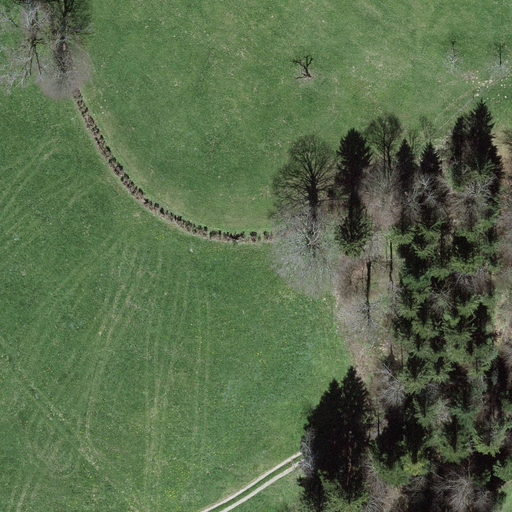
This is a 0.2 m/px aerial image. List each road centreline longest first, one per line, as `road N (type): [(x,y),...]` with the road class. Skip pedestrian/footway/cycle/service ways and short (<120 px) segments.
road 1 (track): [(327,445),(449,410),(511,411)]
road 2 (track): [(223,511),(327,445)]
